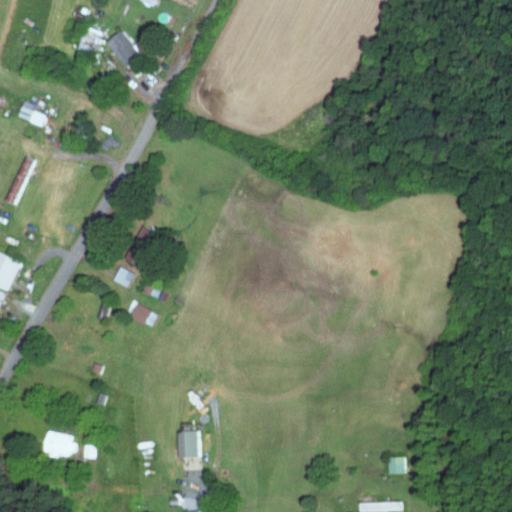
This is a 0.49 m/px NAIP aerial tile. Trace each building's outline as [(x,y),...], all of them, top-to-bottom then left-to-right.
[(78,51),(93,54),(98,29),(83,26),(78,51)] [(105,41),(124,66),(140,54),(121,29),(105,41)] [(24,116),(48,124),(51,113),(40,110),(42,103),(29,99),(24,116)] [(136,262),(152,269),(160,252),(144,245),(136,262)] [(27,258),(4,249),(0,259),(0,307),(2,308),(10,288),(14,290),(27,258)] [(118,279),(131,285),(138,271),(125,265),(118,279)] [(165,288),(150,282),(147,290),(162,295),(165,288)] [(158,309),(144,302),(137,316),(150,323),(158,309)] [(48,448),(74,454),(79,435),(53,429),(48,448)] [(176,429),(176,455),(200,454),(200,429),(176,429)] [(403,472),(403,455),(386,455),(387,472),(403,472)] [(399,500),(358,501),(358,510),(399,510),(399,500)]
